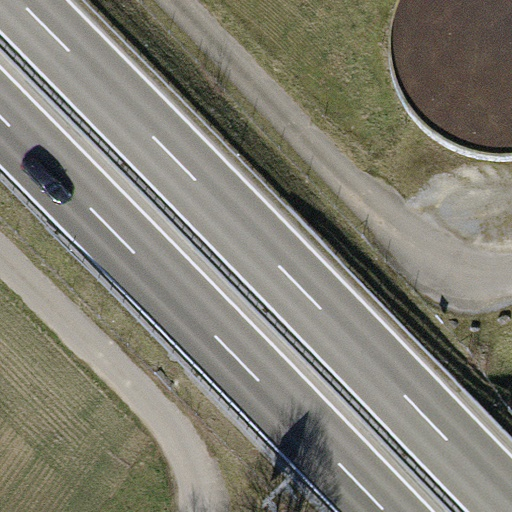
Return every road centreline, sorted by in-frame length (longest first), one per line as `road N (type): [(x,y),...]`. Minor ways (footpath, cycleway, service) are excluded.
road 1 (trunk): [(511,502),(23,0)]
road 2 (trunk): [(0,112),(388,511)]
road 3 (track): [(511,279),(485,283),(436,260),(173,0)]
road 4 (track): [(207,511),(194,461),(160,414),(0,255)]
